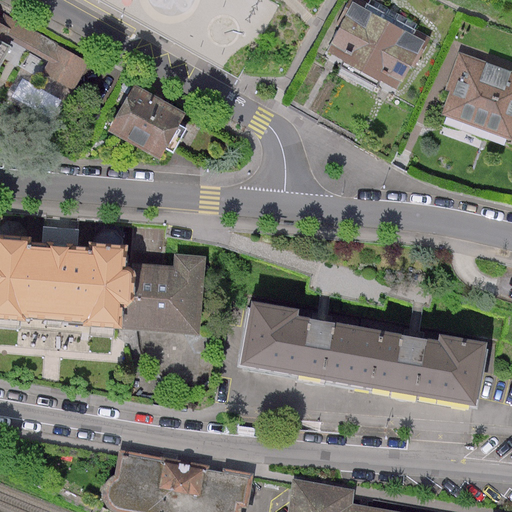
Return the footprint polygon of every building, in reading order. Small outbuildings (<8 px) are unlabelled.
[(358,0),(357,0),(331,54),(412,94),(439,39),(358,0)] [(2,20),(0,18),(0,64),(12,43),(48,63),(43,72),(76,90),(90,63),(4,16),(2,20)] [(511,76),(466,60),(445,119),(510,142),(511,137),(511,76)] [(181,116),(134,90),(113,127),(160,153),(181,116)] [(34,234),(0,231),(0,315),(198,331),(203,263),(176,260),(176,267),(123,263),(125,239),(96,237),(95,248),(33,243),(34,234)] [(293,311),(247,303),(236,364),(476,406),(487,345),(437,336),(436,343),(292,317),(293,311)] [(22,329),(20,354),(82,357),(83,333),(22,329)] [(248,511),(253,476),(120,453),(117,476),(111,481),(108,487),(106,495),(107,500),(111,507),(115,511),(248,511)] [(371,511),(346,508),(349,495),(297,485),(292,511),(371,511)]
